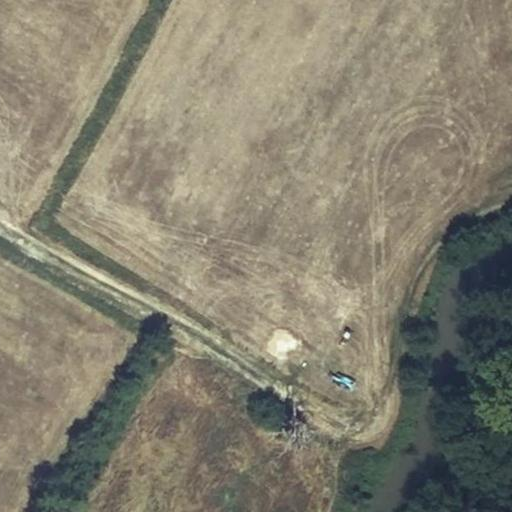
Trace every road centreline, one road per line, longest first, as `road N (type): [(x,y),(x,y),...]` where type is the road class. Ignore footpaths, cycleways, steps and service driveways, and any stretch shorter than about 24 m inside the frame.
road 1 (track): [(379,419),(331,425),(193,330),(0,228)]
road 2 (track): [(379,419),(414,283),(440,239),(461,219),(511,201)]
